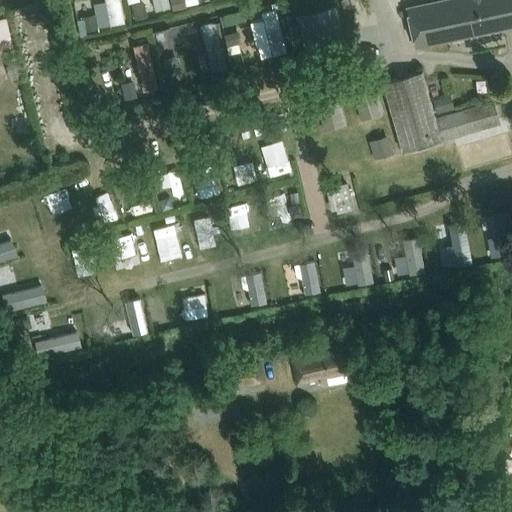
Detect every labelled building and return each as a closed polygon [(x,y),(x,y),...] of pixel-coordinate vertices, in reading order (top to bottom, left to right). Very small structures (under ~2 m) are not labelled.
[(116,0),(120,14),(134,11),(131,0),(116,0)] [(260,11),(268,49),(295,42),(285,0),(276,0),(269,2),(271,8),(260,11)] [(511,0),(454,0),(407,11),(415,47),(511,25),(511,0)] [(312,74),(348,63),(332,7),(296,17),(312,74)] [(220,56),(234,53),(225,10),(208,13),(207,11),(191,14),(198,51),(218,47),(220,56)] [(0,48),(13,46),(6,17),(0,18),(0,48)] [(165,37),(177,35),(175,20),(163,21),(165,37)] [(141,34),(150,82),(167,79),(158,31),(141,34)] [(21,62),(6,67),(11,82),(25,76),(21,62)] [(499,123),(494,107),(493,101),(434,118),(421,71),(383,82),(402,151),(499,123)] [(139,182),(142,203),(160,201),(158,180),(139,182)] [(347,182),(331,186),(337,213),(353,209),(347,182)] [(0,224),(9,220),(1,203),(0,203),(0,224)] [(214,206),(199,209),(203,235),(219,233),(214,206)] [(155,213),(163,245),(179,241),(172,209),(155,213)] [(472,220),(462,224),(471,244),(481,240),(472,220)] [(329,248),(319,252),(327,274),(337,270),(329,248)] [(201,276),(203,303),(219,302),(216,275),(201,276)] [(173,287),(160,291),(165,312),(179,309),(173,287)] [(313,378),(348,371),(343,349),(292,360),(297,386),(314,383),(313,378)] [(233,368),(235,386),(260,383),(258,365),(233,368)]
